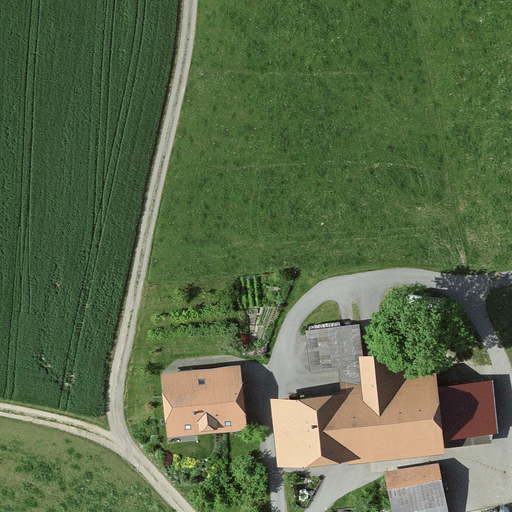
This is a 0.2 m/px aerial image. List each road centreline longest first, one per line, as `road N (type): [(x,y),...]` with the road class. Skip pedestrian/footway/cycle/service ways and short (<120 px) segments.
road 1 (track): [(186,511),(122,443),(114,401),(189,0)]
road 2 (track): [(122,443),(0,410)]
